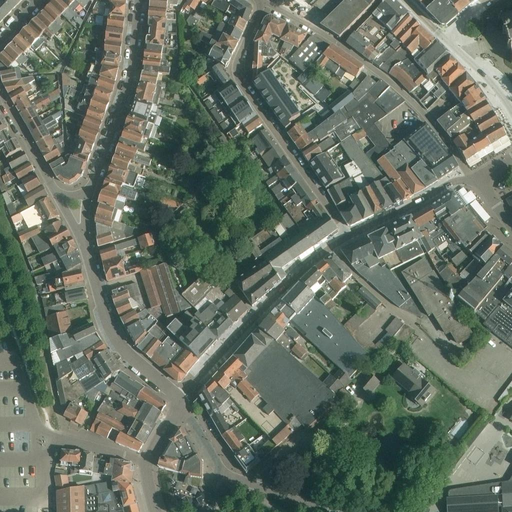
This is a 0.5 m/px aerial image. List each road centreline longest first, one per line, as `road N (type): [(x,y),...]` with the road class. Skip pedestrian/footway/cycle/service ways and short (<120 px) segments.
road 1 (residential): [(265,3),(239,78),(348,236)]
road 2 (residential): [(181,400),(293,280),(348,236)]
road 3 (residential): [(85,207),(97,289),(112,328),(127,355),(181,400)]
road 4 (residential): [(85,207),(131,77),(140,0)]
road 5 (residential): [(339,45),(406,94),(480,179)]
road 6 (residential): [(0,92),(56,191),(85,207)]
road 7 (residential): [(348,236),(449,184),(480,179)]
